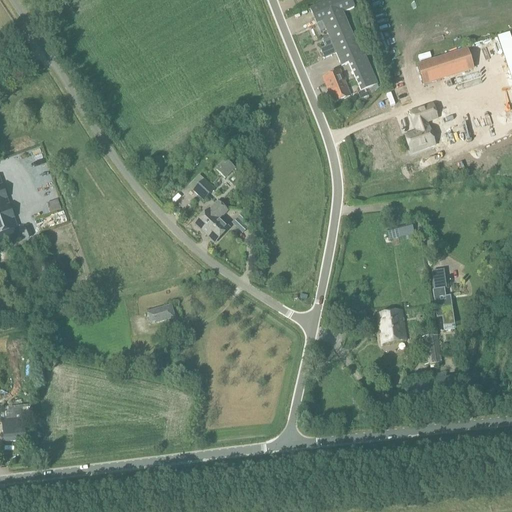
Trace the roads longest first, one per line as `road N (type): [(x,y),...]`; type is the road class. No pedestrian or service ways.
road 1 (unclassified): [(312,328),(227,275),(166,221),(11,0)]
road 2 (unclassified): [(312,328),(339,195),(334,155),(276,0)]
road 3 (unclassified): [(0,482),(290,444)]
road 4 (unclassified): [(290,444),(511,419)]
road 5 (unknown): [(335,215),(407,212),(449,270)]
